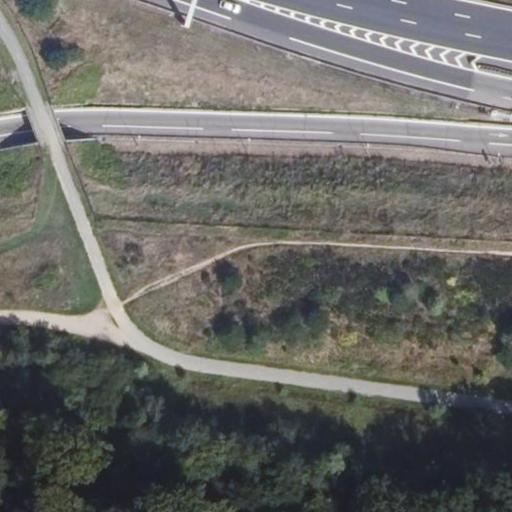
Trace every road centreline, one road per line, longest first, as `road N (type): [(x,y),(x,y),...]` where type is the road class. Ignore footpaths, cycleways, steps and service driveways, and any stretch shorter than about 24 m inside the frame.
road 1 (motorway): [(0,128),(133,118),(511,137)]
road 2 (trunk): [(221,0),(227,9),(511,88)]
road 3 (trunk): [(355,0),(511,35)]
road 4 (track): [(0,317),(42,317),(141,342)]
